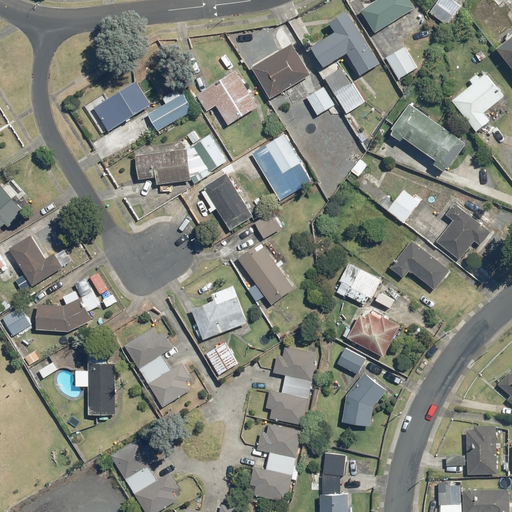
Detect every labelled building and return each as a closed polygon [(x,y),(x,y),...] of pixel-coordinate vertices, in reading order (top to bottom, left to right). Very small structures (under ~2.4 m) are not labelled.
[(379,32),(417,7),(412,0),(380,0),(365,10),(379,32)] [(462,6),(453,0),(441,0),(432,13),(449,25),(462,6)] [(511,0),(494,0),(503,10),(511,2),(511,0)] [(382,63),(350,10),(331,22),(338,33),(315,47),(328,68),(350,54),(363,75),(382,63)] [(511,39),(500,48),(511,62),(511,39)] [(313,73),(294,44),(255,69),(274,98),(313,73)] [(405,47),(388,58),(402,79),(419,68),(405,47)] [(342,67),(326,77),(350,114),(367,103),(342,67)] [(260,107),(237,71),(199,96),(208,109),(217,103),(232,126),(260,107)] [(506,97),(487,75),(482,79),(478,75),(472,81),(475,85),(455,102),(480,132),(494,120),(488,113),(506,97)] [(111,130),(154,103),(139,80),(97,106),(111,130)] [(324,86),(308,96),(320,115),(336,105),(324,86)] [(163,97),(166,103),(150,112),(160,130),(195,109),(181,87),(163,97)] [(439,160),(437,163),(447,170),(450,167),(453,169),(471,143),(413,103),(393,132),(404,140),(406,137),(439,160)] [(193,180),(195,185),(213,174),(212,172),(229,161),(212,134),(203,140),(197,131),(190,136),(195,145),(187,150),(138,155),(141,178),(159,176),(160,184),(193,180)] [(286,134),(268,145),(285,173),(303,163),(286,134)] [(360,175),(368,166),(361,159),(352,168),(360,175)] [(301,167),(285,177),(293,190),(309,181),(301,167)] [(208,190),(204,192),(214,207),(211,209),(213,213),(220,209),(234,230),(257,215),(229,173),(206,187),(208,190)] [(6,188),(0,181),(0,231),(8,223),(12,227),(28,212),(15,199),(23,192),(13,182),(6,188)] [(406,222),(421,201),(405,189),(390,210),(406,222)] [(493,232),(456,202),(447,213),(457,220),(440,242),(462,259),(477,241),(483,245),(493,232)] [(274,211),(257,222),(267,238),(284,227),(274,211)] [(48,259),(33,235),(12,249),(26,271),(14,279),(21,289),(31,282),(35,288),(66,267),(57,253),(48,259)] [(262,241),(240,258),(275,305),(298,288),(262,241)] [(452,271),(415,241),(393,268),(406,278),(413,270),(437,289),(452,271)] [(383,280),(351,264),(343,281),(344,282),(339,294),(364,307),(370,296),(374,298),(383,280)] [(108,286),(99,291),(109,307),(117,301),(108,286)] [(217,300),(195,308),(206,340),(250,324),(236,286),(215,294),(217,300)] [(72,331),(94,320),(90,312),(102,306),(93,289),(80,295),(78,290),(66,296),(70,304),(68,305),(41,303),(40,330),(72,331)] [(366,306),(349,337),(387,357),(403,326),(366,306)] [(33,325),(22,307),(4,318),(16,336),(33,325)] [(153,331),(127,347),(164,406),(192,388),(188,382),(194,379),(184,364),(173,371),(163,356),(175,348),(165,333),(157,337),(153,331)] [(227,343),(208,354),(221,375),(240,364),(227,343)] [(274,409),(272,417),(305,424),(320,354),(288,347),(285,358),(279,356),(276,372),(288,374),(284,393),(271,390),(268,408),(274,409)] [(383,367),(348,347),(340,363),(361,374),(364,368),(378,376),(383,367)] [(78,386),(91,387),(90,414),(119,415),(120,361),(110,361),(110,350),(90,349),(90,371),(78,371),(78,386)] [(43,359),(38,350),(26,358),(31,366),(43,359)] [(58,370),(51,358),(31,371),(38,382),(58,370)] [(511,401),(511,373),(510,372),(499,384),(511,394),(511,395),(509,399),(511,401)] [(374,425),(376,407),(389,391),(367,373),(349,394),(346,422),(374,425)] [(297,467),(304,431),(270,425),(269,434),(262,433),(259,450),(271,452),(269,469),(255,466),(252,484),(259,485),(257,495),(290,501),(293,486),(297,487),(301,467),(297,467)] [(471,431),(470,472),(498,473),(499,427),(479,426),(479,431),(471,431)] [(145,437),(113,458),(147,511),(159,511),(183,496),(145,437)] [(324,494),(323,494),(322,511),(351,511),(352,495),(342,494),(343,476),(347,476),(347,454),(327,454),(326,474),(315,473),(314,482),(312,482),(312,491),(324,491),(324,494)] [(462,484),(452,484),(452,504),(462,504),(462,484)] [(511,511),(511,488),(466,489),(465,511),(511,511)]
